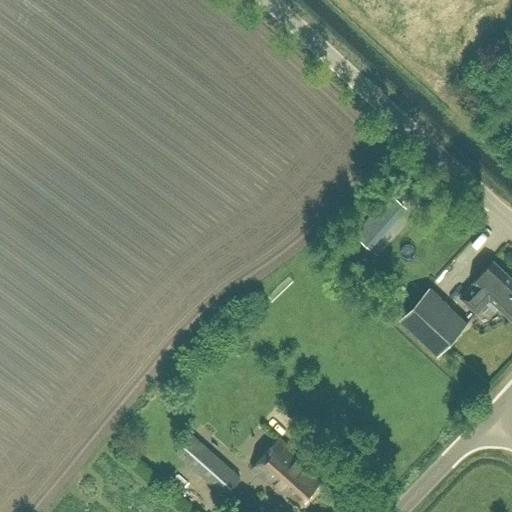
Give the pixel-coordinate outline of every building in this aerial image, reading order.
[(371,236),(387,223),(371,203),(355,217),(371,236)] [(511,317),(511,275),(494,259),(473,281),(474,282),(461,295),(477,311),(487,300),(496,308),(499,305),(511,317)] [(468,320),(430,285),(400,317),(437,353),(468,320)] [(192,433),(176,452),(224,494),(240,476),(192,433)] [(250,468),(262,479),(281,496),(283,493),(298,505),(319,481),(306,469),(308,466),(277,438),(250,468)]
